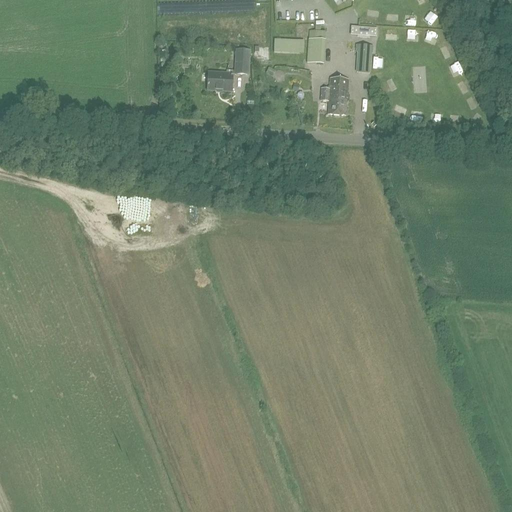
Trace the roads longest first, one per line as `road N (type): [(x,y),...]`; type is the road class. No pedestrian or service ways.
road 1 (unclassified): [(0,117),(511,151)]
road 2 (track): [(199,215),(0,173)]
